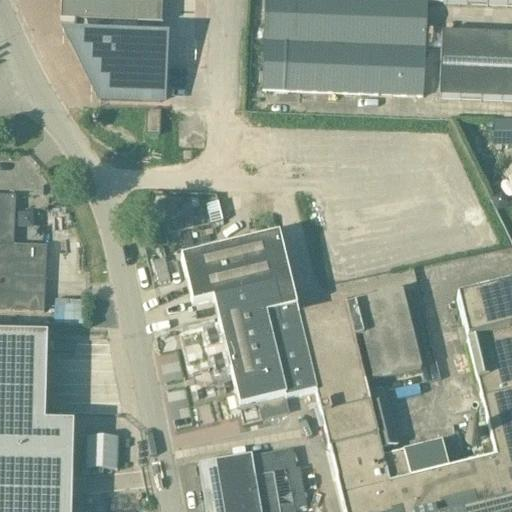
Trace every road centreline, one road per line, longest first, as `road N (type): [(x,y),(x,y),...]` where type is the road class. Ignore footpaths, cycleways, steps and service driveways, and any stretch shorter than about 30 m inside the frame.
road 1 (unclassified): [(169,511),(105,216),(77,145),(34,79)]
road 2 (unknown): [(511,267),(469,267),(447,279),(453,393)]
